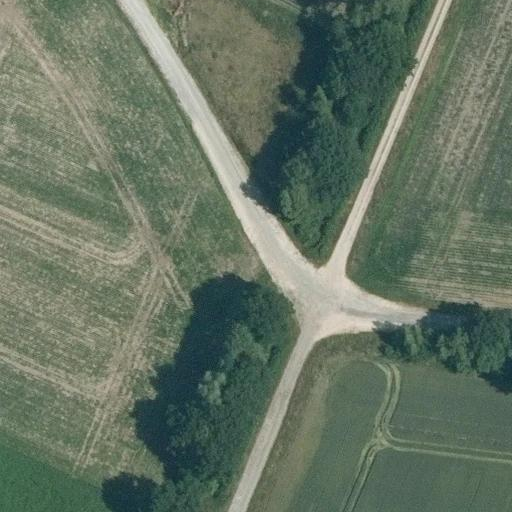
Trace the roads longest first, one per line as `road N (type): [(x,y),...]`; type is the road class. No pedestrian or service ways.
road 1 (unclassified): [(511,336),(317,303),(285,270),(131,0)]
road 2 (track): [(232,511),(441,0)]
